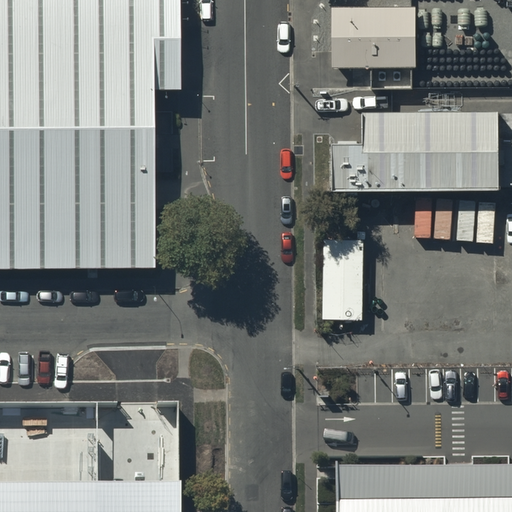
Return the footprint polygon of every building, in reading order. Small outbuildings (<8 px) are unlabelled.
[(465,0),(424,0),(425,13),(465,13),(465,0)] [(511,0),(485,0),(486,10),(511,10),(511,0)] [(31,3),(0,1),(0,273),(156,272),(154,96),(177,94),(176,2),(31,3)] [(421,9),(334,9),(334,76),(421,76),(421,9)] [(508,66),(425,66),(425,88),(508,88),(508,66)] [(511,116),(368,117),(368,144),(337,144),(338,197),(511,196),(511,116)] [(511,511),(511,478),(333,480),(333,511),(511,511)] [(0,511),(183,511),(183,479),(0,480),(0,511)]
